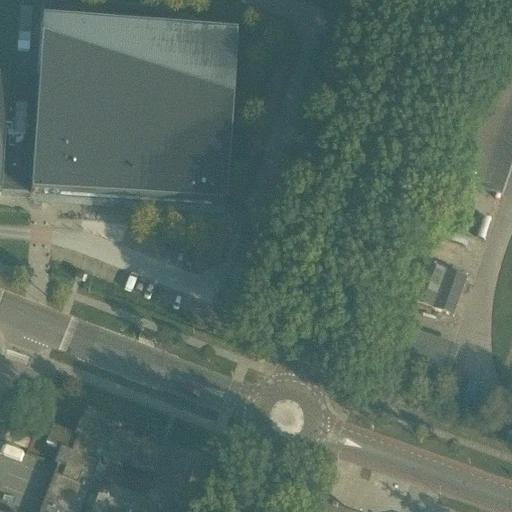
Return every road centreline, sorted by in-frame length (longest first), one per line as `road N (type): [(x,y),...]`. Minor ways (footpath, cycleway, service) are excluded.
road 1 (residential): [(312,338),(422,0)]
road 2 (tertiary): [(201,386),(30,321)]
road 3 (tertiary): [(511,499),(365,448)]
